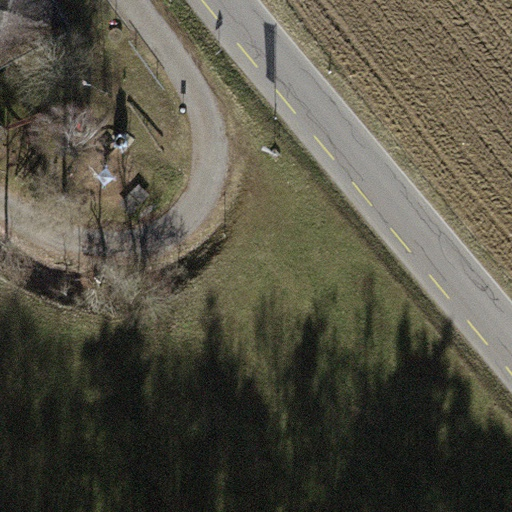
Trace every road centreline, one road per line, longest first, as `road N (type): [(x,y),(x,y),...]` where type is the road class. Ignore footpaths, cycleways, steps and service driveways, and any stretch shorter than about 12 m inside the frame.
road 1 (residential): [(0,201),(38,230),(93,252),(163,244),(204,212),(216,166),(203,99),(128,0)]
road 2 (tertiary): [(511,341),(224,0)]
